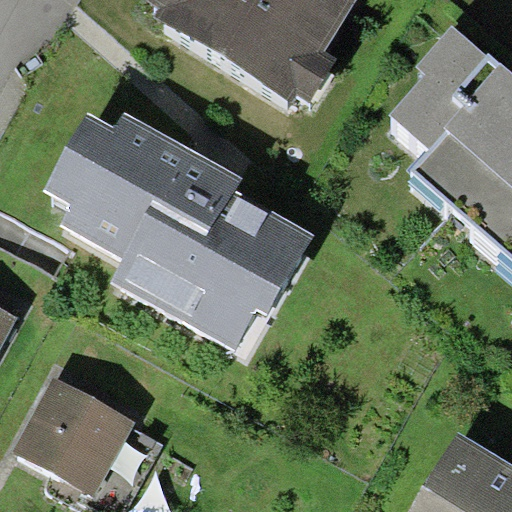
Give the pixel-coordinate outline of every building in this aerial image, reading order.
[(147,0),(142,8),(155,16),(146,31),(281,115),(288,104),(302,112),(326,74),(314,67),(355,0),(147,0)] [(511,113),(452,62),(386,139),(425,172),(406,194),(511,284),(511,113)] [(265,332),(307,252),(230,212),(239,195),(117,132),(109,149),(80,134),(41,208),(73,225),(62,246),(120,275),(108,299),(234,365),(254,327),(265,332)] [(89,498),(126,428),(46,387),(10,457),(89,498)] [(511,511),(511,482),(450,445),(409,511),(511,511)]
